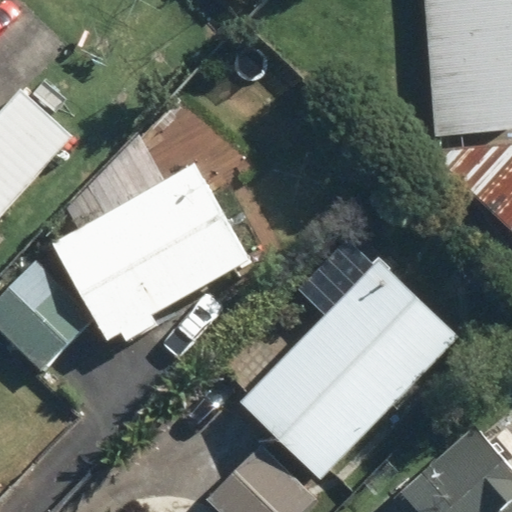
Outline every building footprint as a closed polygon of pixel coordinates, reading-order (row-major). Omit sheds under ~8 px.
[(239,0),(219,0),(229,10),(239,0)] [(511,0),(418,0),(430,150),(511,143),(511,0)] [(14,95),(0,109),(0,213),(65,141),(14,95)] [(511,156),(424,161),(511,244),(511,156)] [(147,324),(245,273),(194,175),(48,250),(107,365),(155,340),(147,324)] [(456,342),(377,265),(288,358),(268,339),(237,371),(256,390),(235,411),(315,488),(456,342)] [(88,329),(24,272),(0,299),(0,343),(42,380),(88,329)] [(377,511),(511,511),(511,491),(453,434),(377,511)] [(317,511),(322,507),(262,448),(201,511),(202,511),(317,511)]
